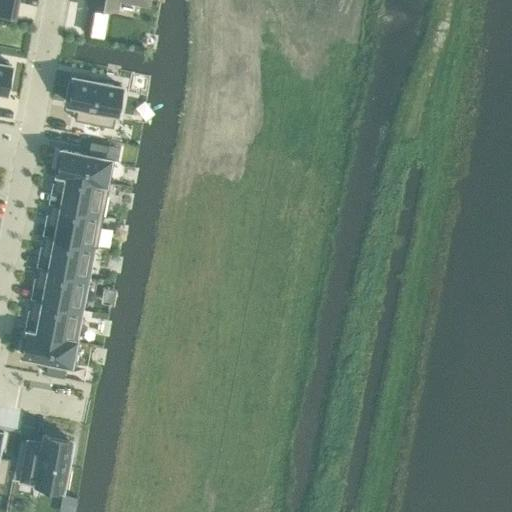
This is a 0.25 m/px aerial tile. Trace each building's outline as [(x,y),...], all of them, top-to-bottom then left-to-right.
[(0,0),(0,15),(11,18),(14,0),(0,0)] [(88,0),(89,1),(97,3),(96,8),(92,7),(87,33),(102,36),(107,11),(105,10),(106,5),(116,7),(116,0),(136,0),(137,0),(88,0)] [(0,89),(5,90),(6,86),(8,87),(12,69),(9,68),(10,64),(8,63),(8,61),(0,59),(0,89)] [(70,81),(66,98),(69,99),(68,103),(77,105),(74,119),(113,126),(120,86),(90,80),(90,77),(76,74),(75,77),(73,77),(72,81),(70,81)] [(58,153),(56,168),(58,169),(58,171),(56,171),(56,172),(109,182),(114,159),(106,157),(108,144),(90,140),(87,154),(62,149),(61,153),(58,153)] [(56,172),(53,191),(63,193),(61,205),(61,206),(103,214),(109,182),(56,172)] [(50,203),(46,223),(57,225),(55,237),(55,238),(92,245),(92,246),(95,246),(97,247),(103,214),(61,206),(61,205),(50,203)] [(44,234),(40,255),(51,257),(49,268),(48,269),(86,277),(89,277),(95,246),(92,246),(92,245),(55,238),(55,237),(44,234)] [(38,266),(34,287),(45,289),(42,300),(42,301),(80,308),(83,309),(89,277),(86,277),(48,269),(49,268),(38,266)] [(32,298),(28,318),(39,320),(36,332),(36,333),(74,340),(74,339),(77,340),(83,309),(80,308),(42,301),(42,300),(32,298)] [(23,334),(21,350),(23,350),(22,355),(48,359),(45,373),(63,376),(66,363),(74,364),(79,340),(77,340),(74,339),(74,340),(36,333),(36,332),(27,330),(26,335),(23,334)] [(0,482),(5,483),(10,457),(0,454),(0,446),(3,432),(0,430),(0,482)] [(27,441),(20,479),(62,486),(67,456),(70,456),(72,442),(70,441),(70,439),(66,438),(66,436),(48,432),(48,435),(44,434),(42,443),(27,441)]
